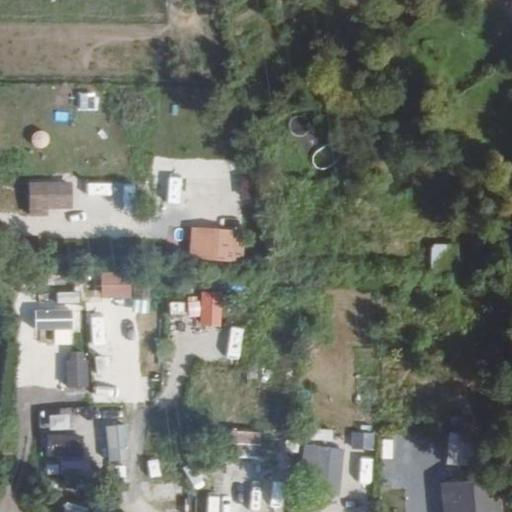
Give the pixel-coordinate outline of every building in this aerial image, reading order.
[(243,178),(243,199),(256,199),(256,178),(243,178)] [(77,209),(76,181),(29,182),(30,211),(77,209)] [(123,187),(123,211),(134,211),(134,186),(123,187)] [(167,187),(166,199),(192,200),(193,188),(167,187)] [(190,228),(190,260),(241,261),(242,229),(190,228)] [(432,268),(456,269),(457,244),(433,244),(432,268)] [(130,312),(129,276),(103,277),(104,313),(130,312)] [(223,327),(223,291),(201,291),(200,326),(223,327)] [(58,298),(58,311),(81,310),(80,297),(58,298)] [(86,335),(69,335),(68,387),(84,388),(86,335)] [(61,339),(33,339),(33,352),(61,351),(61,339)] [(205,347),(203,360),(235,365),(238,352),(205,347)] [(80,459),(81,411),(46,410),(44,458),(80,459)] [(111,468),(112,437),(120,437),(121,414),(107,413),(106,418),(88,417),(86,467),(111,468)] [(449,427),(448,465),(475,466),(477,428),(449,427)] [(261,456),(262,432),(233,430),(232,455),(261,456)] [(351,448),(374,448),(374,432),(351,432),(351,448)] [(307,491),(339,494),(344,448),(312,445),(307,491)] [(61,461),(62,476),(82,475),(81,460),(61,461)] [(493,497),(500,496),(494,478),(483,478),(483,483),(444,483),(444,511),(482,511),(482,508),(493,508),(493,497)] [(270,506),(284,508),(288,484),(274,482),(270,506)] [(151,485),(151,499),(183,500),(184,487),(151,485)]
